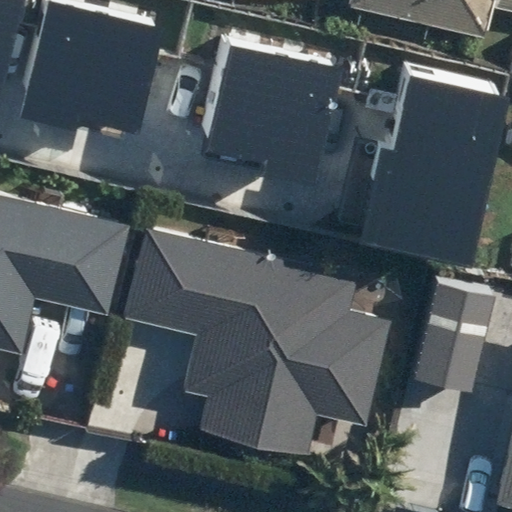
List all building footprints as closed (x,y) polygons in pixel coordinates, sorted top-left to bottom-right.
[(0,0),(0,97),(22,0),(0,0)] [(362,0),(466,22),(470,0),(362,0)] [(52,1),(25,115),(133,140),(159,25),(52,1)] [(229,40),(203,155),(310,179),(337,65),(229,40)] [(398,63),(362,224),(469,247),(504,87),(398,63)] [(0,343),(9,346),(20,292),(89,307),(108,219),(0,195),(0,343)] [(172,384),(194,389),(186,425),(298,449),(306,411),(355,421),(378,314),(337,305),(345,270),(129,223),(109,312),(184,328),(172,384)] [(511,505),(511,355),(480,498),(511,505)] [(35,368),(24,413),(82,427),(93,382),(35,368)]
